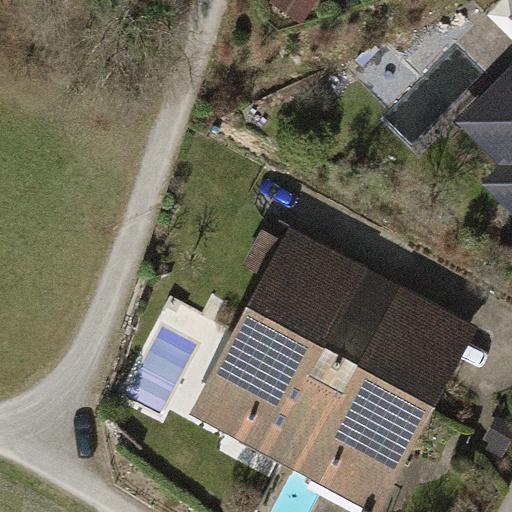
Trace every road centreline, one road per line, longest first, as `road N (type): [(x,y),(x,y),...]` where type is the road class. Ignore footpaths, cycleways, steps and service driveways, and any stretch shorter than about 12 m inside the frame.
road 1 (track): [(49,463),(207,0)]
road 2 (track): [(0,441),(126,511)]
